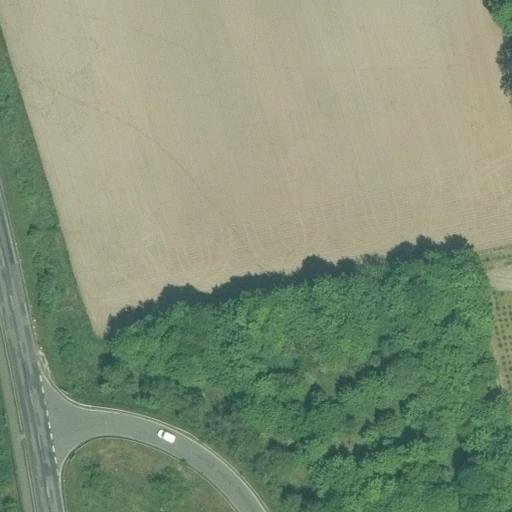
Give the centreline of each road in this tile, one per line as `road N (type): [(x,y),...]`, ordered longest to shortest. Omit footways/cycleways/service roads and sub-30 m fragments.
road 1 (unclassified): [(38,429),(136,430),(192,453),(248,511)]
road 2 (tertiary): [(38,429),(0,253)]
